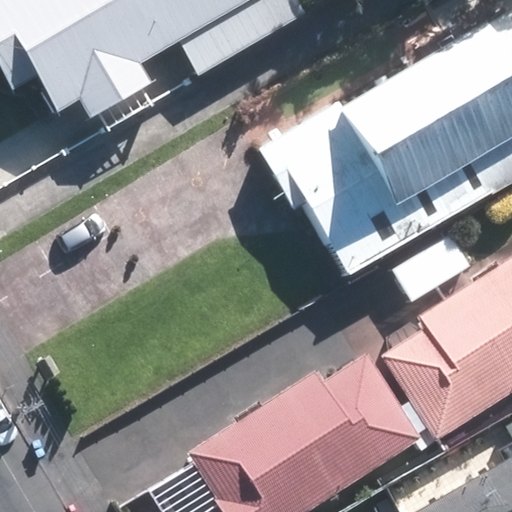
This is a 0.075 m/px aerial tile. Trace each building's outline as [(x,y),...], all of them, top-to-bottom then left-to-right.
[(317,0),(0,0),(0,68),(13,89),(39,74),(61,110),(80,99),(92,118),(189,60),(197,72),(318,0),(317,0)] [(340,273),(511,172),(511,6),(508,0),(504,0),(253,146),(287,207),(298,202),(340,273)] [(413,304),(473,268),(453,234),(392,271),(413,304)] [(221,511),(309,511),(418,442),(424,451),(511,393),(511,257),(419,317),(426,328),(382,357),(410,401),(402,406),(368,354),(324,383),(318,373),(190,455),(219,499),(215,502),(221,511)] [(511,511),(511,457),(417,511),(511,511)]
